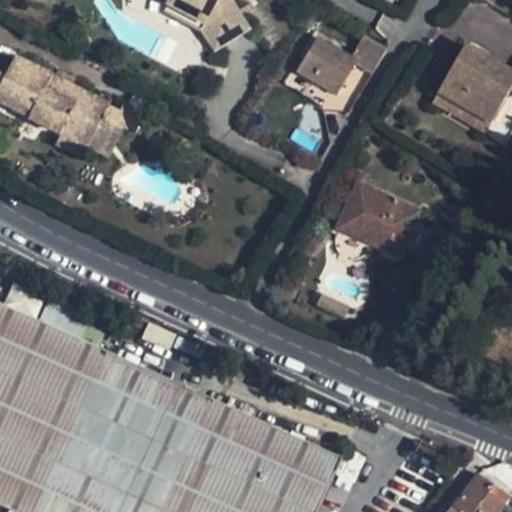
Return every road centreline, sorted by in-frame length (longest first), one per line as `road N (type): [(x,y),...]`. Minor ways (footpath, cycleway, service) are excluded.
road 1 (residential): [(243,321),(422,0)]
road 2 (secondary): [(243,321),(511,432)]
road 3 (secondary): [(0,207),(243,321)]
